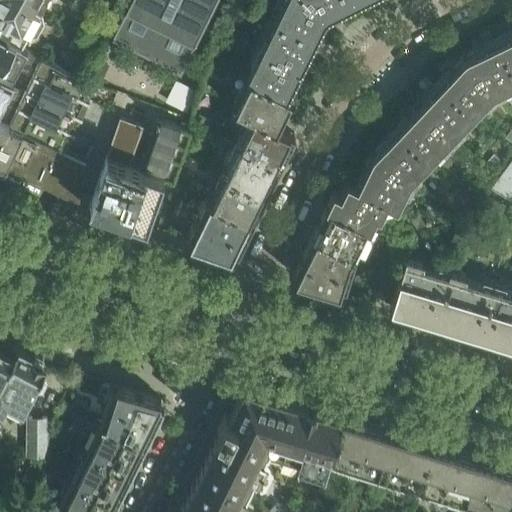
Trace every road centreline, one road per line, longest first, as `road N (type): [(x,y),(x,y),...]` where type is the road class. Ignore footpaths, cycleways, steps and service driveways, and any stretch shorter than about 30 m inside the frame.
road 1 (residential): [(252,293),(353,79),(401,33),(460,0)]
road 2 (tertiary): [(237,318),(491,393)]
road 3 (tertiary): [(0,242),(237,318)]
road 4 (residential): [(237,318),(145,511)]
